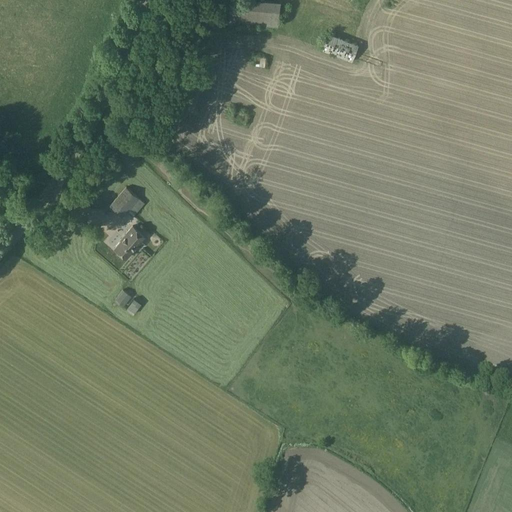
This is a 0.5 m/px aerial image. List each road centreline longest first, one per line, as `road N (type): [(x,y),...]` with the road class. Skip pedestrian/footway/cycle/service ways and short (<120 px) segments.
road 1 (tertiary): [(0,254),(76,152),(147,0)]
road 2 (track): [(287,288),(99,109)]
